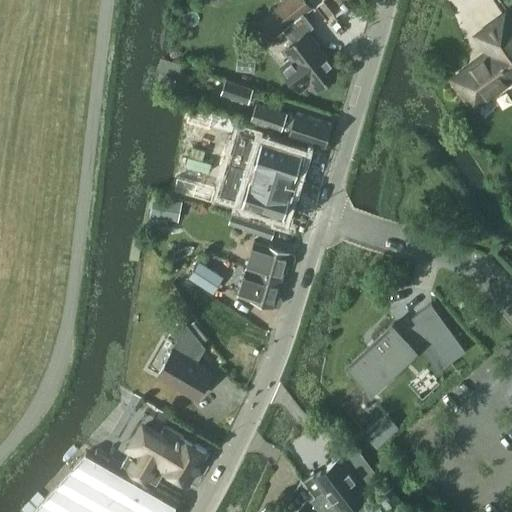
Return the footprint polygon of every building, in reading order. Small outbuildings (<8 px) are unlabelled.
[(307,0),(285,0),(256,23),(269,40),(284,29),(292,40),(284,46),(292,55),(292,56),(280,65),(300,91),(312,82),(313,83),(317,88),(340,70),(308,30),(314,25),(306,15),(314,8),(307,0)] [(474,106),(486,97),(511,78),(511,25),(505,16),(478,35),(491,52),(455,79),(474,106)] [(227,78),(222,93),(248,102),(253,87),(227,78)] [(258,101),(252,119),(281,130),(288,112),(258,101)] [(325,144),(332,123),(296,111),(289,132),(325,144)] [(287,212),(308,148),(243,126),(222,191),(287,212)] [(154,195),(150,215),(179,221),(183,201),(154,195)] [(271,238),(276,225),(248,215),(243,228),(271,238)] [(248,267),(282,278),(287,262),(290,264),(295,261),(296,257),(294,253),(253,240),(244,267),(248,268),(248,267)] [(188,278),(212,293),(222,277),(198,261),(188,278)] [(277,294),(282,278),(248,267),(248,268),(240,292),(252,296),(251,298),(276,306),(281,303),(282,299),(280,295),(277,294)] [(426,336),(446,363),(465,349),(432,303),(412,317),(416,322),(402,333),(393,323),(348,365),(373,391),(374,390),(376,392),(394,376),(392,374),(419,348),(416,345),(426,336)] [(214,330),(255,361),(265,331),(229,308),(214,330)] [(198,397),(211,374),(202,371),(190,358),(205,346),(185,320),(172,330),(179,339),(158,374),(198,397)] [(157,482),(165,469),(189,483),(208,449),(165,424),(162,428),(145,417),(125,448),(130,451),(123,463),(157,482)] [(172,511),(177,503),(87,452),(31,511),(172,511)] [(312,472),(303,479),(316,496),(327,511),(347,511),(370,495),(340,455),(314,475),(312,472)] [(305,501),(290,511),(327,511),(316,496),(307,503),(305,501)]
